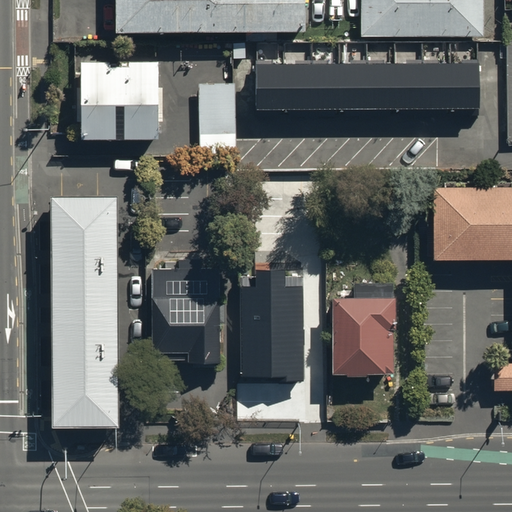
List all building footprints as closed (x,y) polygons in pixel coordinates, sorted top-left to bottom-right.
[(116,0),(116,30),(302,33),(302,0),(116,0)] [(480,0),(359,0),(360,35),(481,34),(480,0)] [(111,60),(81,60),(81,85),(77,85),(77,120),(81,120),(81,136),(159,138),(160,121),(164,121),(164,85),(159,85),(160,61),(130,60),(130,64),(111,64),(111,60)] [(477,61),(254,62),(254,105),(477,105),(477,61)] [(234,83),(198,83),(200,153),(234,153),(234,83)] [(435,138),(237,141),(237,171),(435,169),(435,138)] [(511,185),(430,188),(432,260),(511,257),(511,185)] [(116,422),(117,196),(49,196),(47,422),(116,422)] [(247,262),(279,262),(278,243),(247,243),(247,262)] [(166,267),(151,268),(152,359),(217,359),(216,269),(199,269),(198,259),(166,259),(166,267)] [(239,382),(303,382),(304,275),(285,275),(285,267),(255,267),(255,278),(240,277),(239,382)] [(353,294),(331,294),(332,372),(392,371),(391,282),(353,282),(353,294)]
